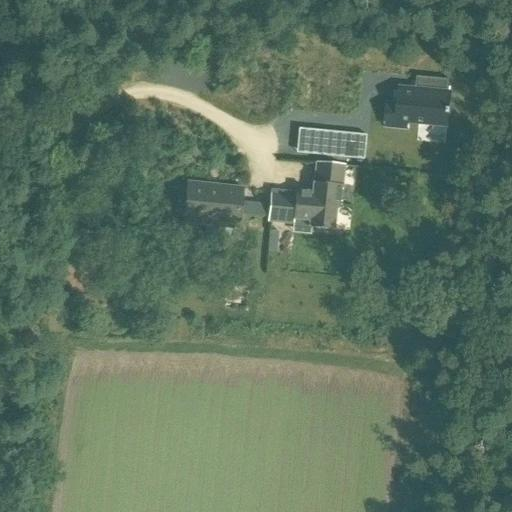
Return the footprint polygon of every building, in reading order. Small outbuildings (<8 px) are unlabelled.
[(400,89),(397,124),(447,128),(448,115),(450,116),(451,111),(449,111),(450,93),(447,93),(449,82),(419,79),(418,90),(400,89)] [(366,136),(318,131),(316,156),(363,161),(366,136)] [(285,198),(283,225),(293,226),(293,222),(310,223),(309,231),(332,233),(334,209),(339,209),(343,168),(316,166),(313,196),(295,194),(294,199),(285,198)] [(184,224),(202,226),(206,186),(187,184),(184,224)] [(223,187),(206,186),(202,226),(219,227),(223,187)] [(241,189),(223,187),(219,227),(237,229),(238,215),(240,203),(241,189)] [(248,204),(240,203),(238,215),(247,216),(248,204)] [(256,204),(248,204),(247,216),(255,216),(256,204)] [(265,205),(256,204),(255,216),(264,217),(265,205)] [(269,214),(268,223),(279,224),(280,215),(269,214)] [(129,239),(130,229),(107,227),(106,237),(129,239)] [(278,232),(269,231),(267,252),(276,253),(278,232)]
